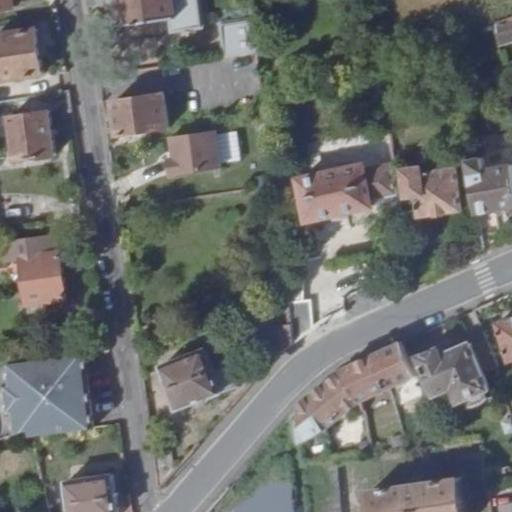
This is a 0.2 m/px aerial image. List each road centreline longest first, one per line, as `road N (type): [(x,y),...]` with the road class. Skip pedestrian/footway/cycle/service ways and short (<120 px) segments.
road 1 (residential): [(70,0),(144,511)]
road 2 (tertiary): [(511,267),(340,341),(273,392),(170,511)]
